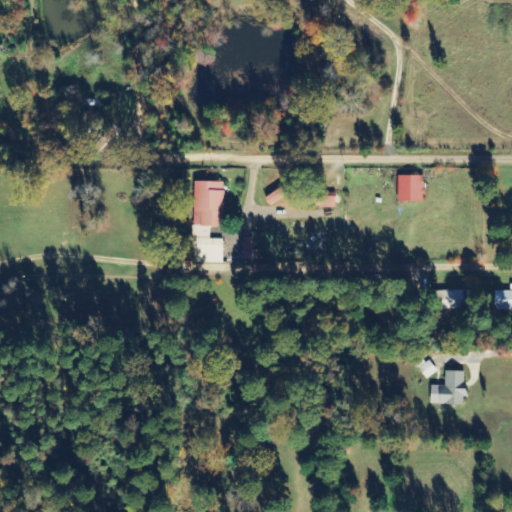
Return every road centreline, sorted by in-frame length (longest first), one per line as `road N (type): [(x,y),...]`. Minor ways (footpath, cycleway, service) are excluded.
road 1 (residential): [(511,271),(222,272),(237,209),(255,181),(273,173),(326,174)]
road 2 (residential): [(355,8),(511,141)]
road 3 (residential): [(511,158),(364,158),(326,174)]
